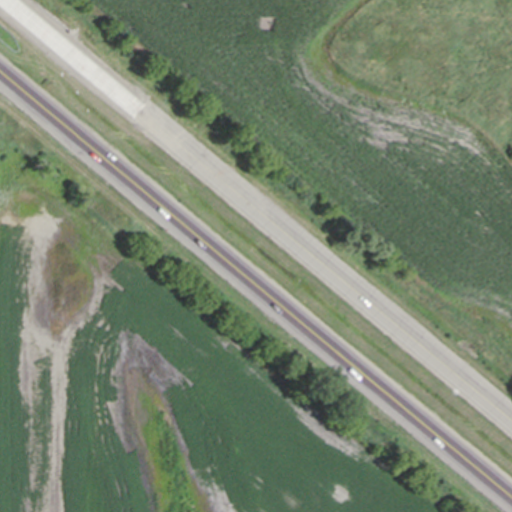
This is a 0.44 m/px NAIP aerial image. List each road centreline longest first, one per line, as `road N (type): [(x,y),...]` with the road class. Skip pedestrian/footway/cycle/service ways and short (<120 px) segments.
road 1 (motorway): [(0,71),(511,495)]
road 2 (motorway): [(511,421),(6,0)]
